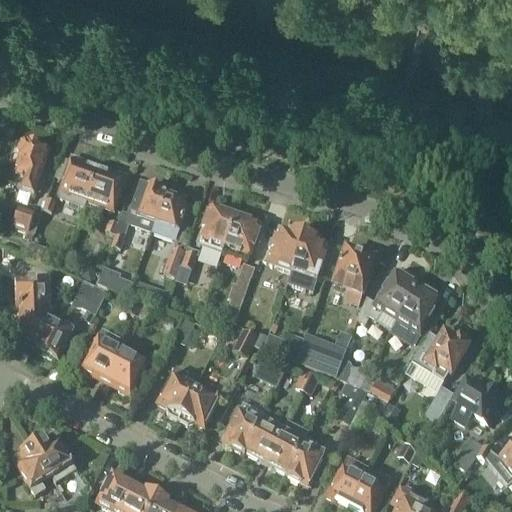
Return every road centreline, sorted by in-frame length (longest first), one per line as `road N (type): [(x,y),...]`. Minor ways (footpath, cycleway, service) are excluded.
road 1 (residential): [(0,89),(405,219),(448,242),(480,272),(511,324)]
road 2 (residential): [(0,378),(268,511)]
